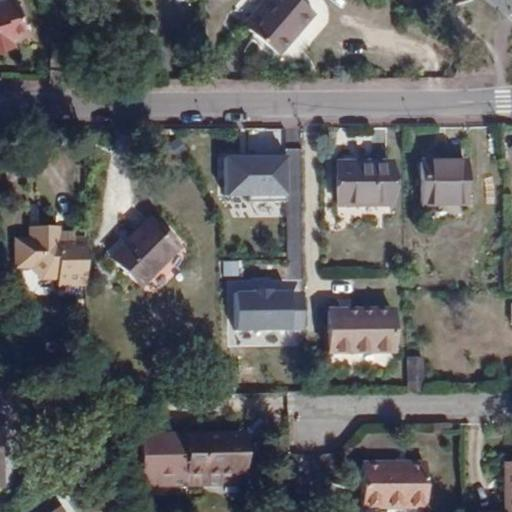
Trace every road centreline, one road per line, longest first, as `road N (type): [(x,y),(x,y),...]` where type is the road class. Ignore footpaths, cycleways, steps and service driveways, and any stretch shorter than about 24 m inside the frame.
road 1 (residential): [(511,100),(0,103)]
road 2 (residential): [(511,408),(309,407)]
